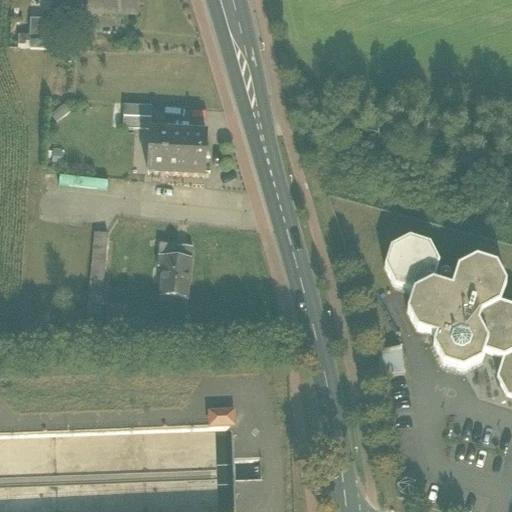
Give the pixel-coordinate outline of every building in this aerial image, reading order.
[(85,15),(136,16),(136,0),(85,0),(85,6),(85,15)] [(85,15),(85,6),(60,6),(60,15),(85,15)] [(29,52),(48,53),(48,23),(30,22),(29,52)] [(64,107),(50,117),(56,126),(70,116),(64,107)] [(123,107),(123,119),(151,121),(151,109),(123,107)] [(150,133),(151,121),(123,119),(122,131),(150,133)] [(151,184),(160,184),(160,178),(204,180),(206,136),(150,133),(147,177),(152,177),(151,184)] [(63,167),(63,153),(52,152),(51,167),(63,167)] [(95,236),(87,318),(99,319),(107,236),(95,236)] [(506,399),(511,400),(511,310),(499,307),(506,287),(496,269),(476,262),(457,272),(451,291),(433,285),(439,266),(429,247),(409,241),(390,251),(384,271),(394,290),(413,296),(407,315),(416,334),(436,340),(433,349),(442,368),(462,374),(481,365),(484,355),(503,361),(496,380),(506,399)] [(192,250),(159,247),(158,259),(191,262),(192,250)] [(191,262),(158,259),(157,269),(162,270),(159,298),(187,301),(191,262)] [(377,352),(380,380),(404,378),(401,350),(377,352)] [(211,427),(232,426),(232,415),(210,415),(211,427)]
